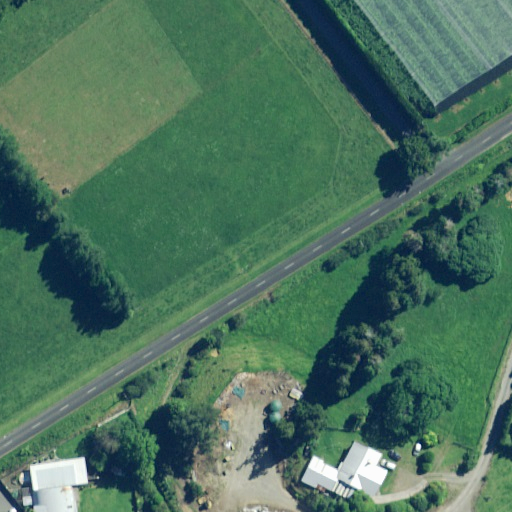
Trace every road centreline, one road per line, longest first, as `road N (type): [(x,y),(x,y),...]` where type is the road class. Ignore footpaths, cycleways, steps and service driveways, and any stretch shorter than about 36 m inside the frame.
road 1 (unclassified): [(0,449),(511,124)]
road 2 (unknown): [(439,172),(305,0)]
